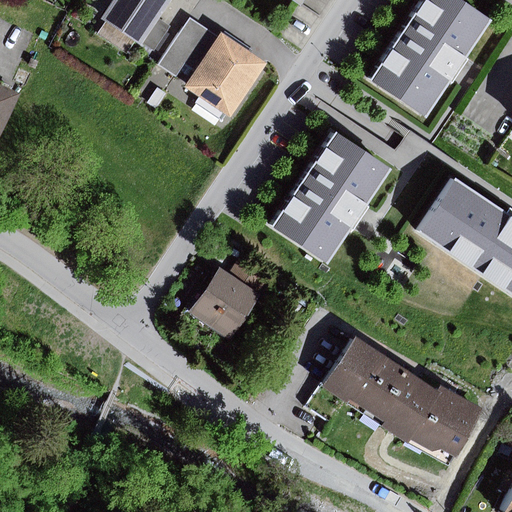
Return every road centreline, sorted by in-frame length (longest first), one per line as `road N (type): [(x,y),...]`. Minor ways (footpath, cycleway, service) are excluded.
road 1 (residential): [(128,327),(350,0)]
road 2 (residential): [(128,327),(263,428),(410,511)]
road 3 (residential): [(0,233),(128,327)]
